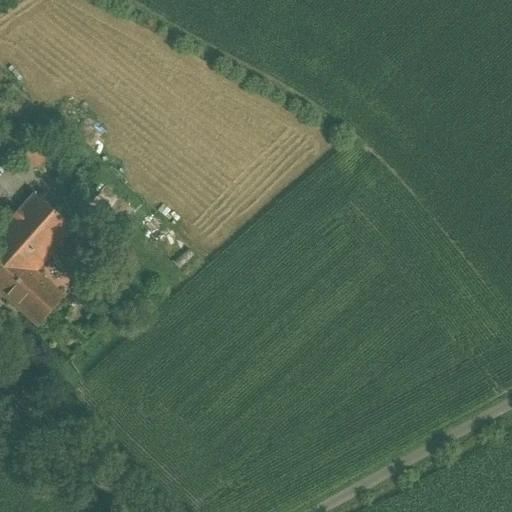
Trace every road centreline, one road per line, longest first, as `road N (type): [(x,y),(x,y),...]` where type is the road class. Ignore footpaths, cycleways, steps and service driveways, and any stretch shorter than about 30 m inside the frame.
road 1 (unclassified): [(317,511),(511,395)]
road 2 (unclassified): [(0,403),(103,511)]
